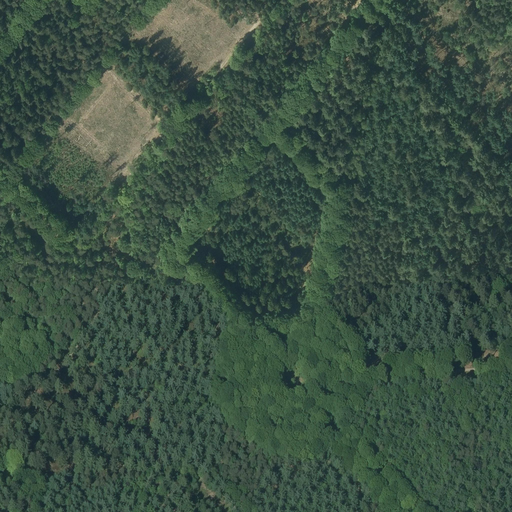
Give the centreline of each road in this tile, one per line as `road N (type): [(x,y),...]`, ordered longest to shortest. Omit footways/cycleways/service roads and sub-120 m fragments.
road 1 (track): [(390,0),(307,323)]
road 2 (track): [(277,0),(70,248)]
road 3 (track): [(156,0),(6,184)]
road 4 (track): [(374,0),(511,143)]
road 5 (track): [(354,378),(511,366)]
road 6 (track): [(94,281),(6,184)]
